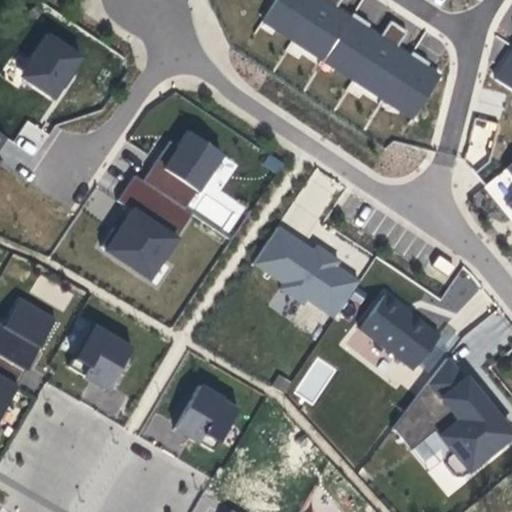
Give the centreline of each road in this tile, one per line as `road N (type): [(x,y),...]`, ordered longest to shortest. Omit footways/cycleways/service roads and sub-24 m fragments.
road 1 (residential): [(178,52),(310,144),(426,206)]
road 2 (residential): [(68,191),(152,67),(178,52)]
road 3 (residential): [(426,206),(475,43)]
road 4 (residential): [(426,206),(458,228),(511,290)]
